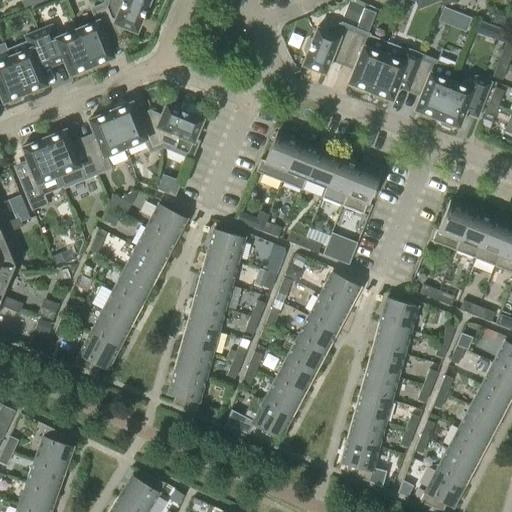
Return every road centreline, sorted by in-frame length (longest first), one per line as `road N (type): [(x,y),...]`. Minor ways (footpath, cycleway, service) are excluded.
road 1 (residential): [(0,132),(163,63)]
road 2 (residential): [(433,141),(270,78)]
road 3 (residential): [(433,141),(378,281)]
road 4 (residential): [(250,96),(205,215)]
